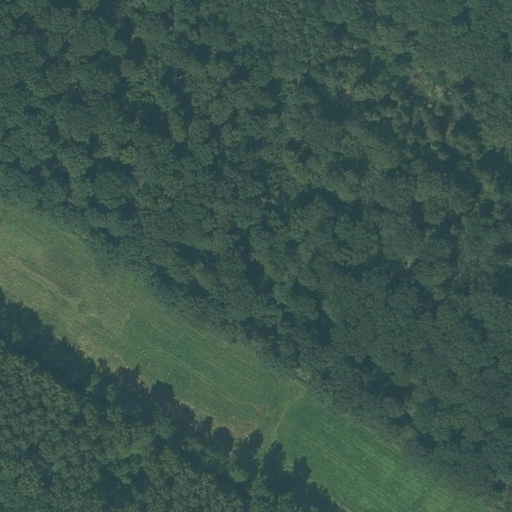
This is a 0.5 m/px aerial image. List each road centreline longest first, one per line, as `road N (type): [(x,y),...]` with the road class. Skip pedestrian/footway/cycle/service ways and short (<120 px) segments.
road 1 (track): [(280,511),(0,333)]
road 2 (track): [(511,96),(367,41)]
